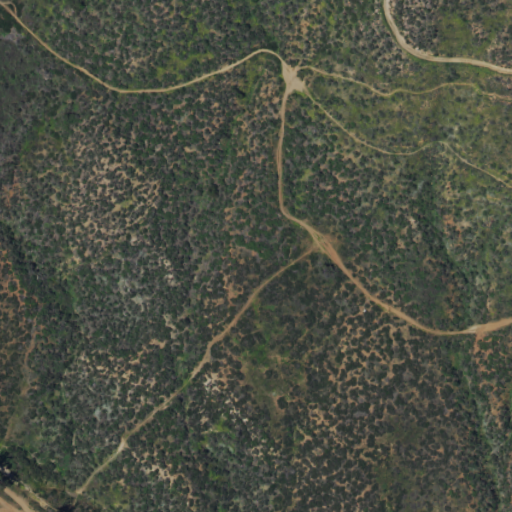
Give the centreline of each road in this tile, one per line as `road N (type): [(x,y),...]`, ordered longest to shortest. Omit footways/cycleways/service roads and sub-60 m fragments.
road 1 (track): [(6,0),(50,50),(138,91),(190,80),(262,49),(287,63),(279,212),(316,235),(405,322),(442,337),(511,318)]
road 2 (track): [(386,0),(399,42),(424,57),(511,72)]
